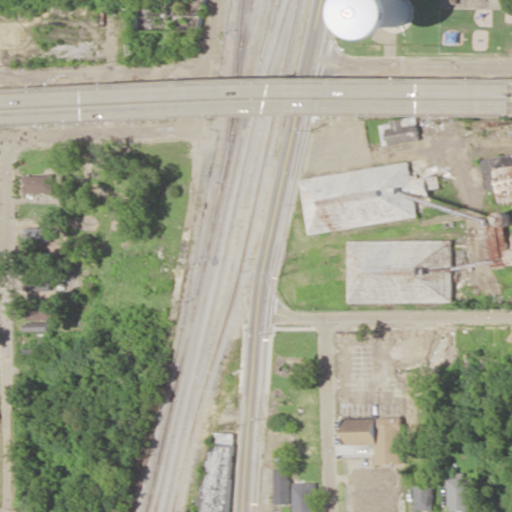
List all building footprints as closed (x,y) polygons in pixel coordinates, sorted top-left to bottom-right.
[(419,35),(417,0),(369,0),(370,36),(419,35)] [(382,124),(383,144),(420,141),(418,117),(391,119),(392,124),(382,124)] [(511,153),(480,158),(485,190),(501,188),(503,202),(511,201),(511,153)] [(310,233),(419,218),(416,197),(430,195),(430,189),(440,188),(438,175),(412,178),(410,163),(302,178),(310,233)] [(24,175),(25,193),(55,193),(55,175),(24,175)] [(51,227),(25,227),(25,242),(50,242),(51,227)] [(349,241),(349,303),(454,302),(453,240),(349,241)] [(50,290),(50,275),(29,275),(30,291),(50,290)] [(28,319),(54,320),(54,301),(28,300),(28,319)] [(26,331),(55,332),(55,322),(26,322),(26,331)] [(346,419),(346,445),(376,444),(376,465),(404,463),(402,417),(346,419)] [(230,511),(235,433),(212,432),(210,477),(202,477),(199,511),(230,511)] [(316,448),(298,449),(298,462),(317,462),(316,448)] [(275,504),(291,504),(290,468),(275,468),(275,504)] [(434,509),(433,472),(414,472),(415,510),(434,509)] [(471,511),(472,477),(464,477),(465,473),(457,472),(457,478),(448,477),(448,510),(471,511)] [(316,511),(316,482),(293,483),(293,511),(316,511)]
